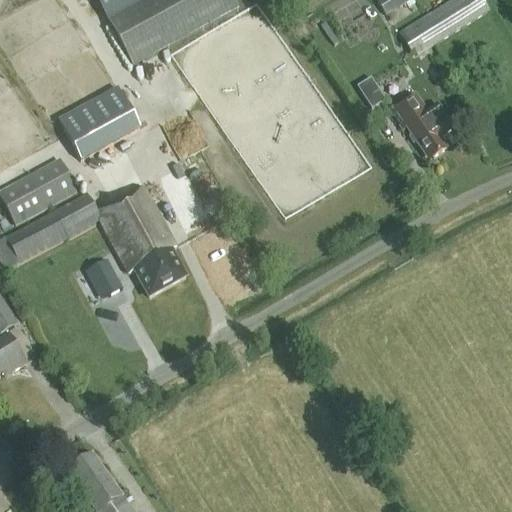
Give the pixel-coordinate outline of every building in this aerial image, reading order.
[(93,0),(107,24),(151,0),(93,0)] [(151,0),(107,24),(132,70),(239,12),(232,0),(151,0)] [(412,0),(379,0),(375,3),(385,19),(412,0)] [(480,0),(455,0),(398,35),(413,60),(489,14),(480,0)] [(385,103),(371,80),(355,90),(370,113),(385,103)] [(116,90),(57,122),(80,164),(139,132),(116,90)] [(430,161),(447,150),(440,139),(454,130),(438,106),(428,113),(415,94),(388,113),(401,132),(407,128),(430,161)] [(0,202),(17,231),(77,196),(58,163),(0,197),(0,202)] [(148,300),(185,279),(171,255),(178,251),(142,189),(98,215),(88,198),(0,247),(0,272),(3,277),(65,242),(65,243),(93,227),(92,225),(97,222),(128,275),(132,272),(148,300)] [(109,301),(122,293),(106,266),(93,273),(109,301)] [(10,377),(25,367),(4,335),(15,328),(0,305),(0,375),(7,371),(10,377)] [(131,511),(92,458),(68,476),(92,511),(131,511)]
